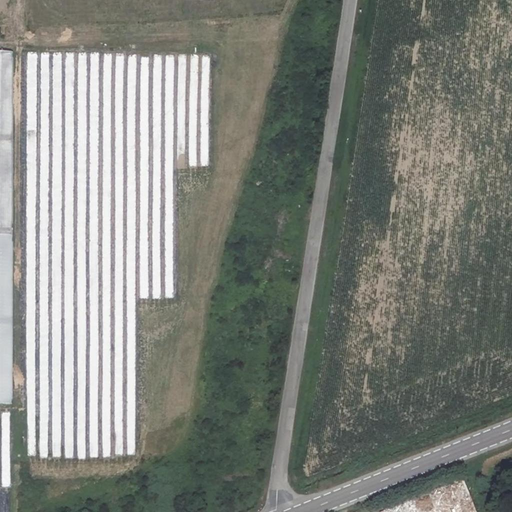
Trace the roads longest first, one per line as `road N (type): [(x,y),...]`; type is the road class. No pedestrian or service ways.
road 1 (tertiary): [(276,511),(350,0)]
road 2 (secondary): [(301,511),(511,428)]
